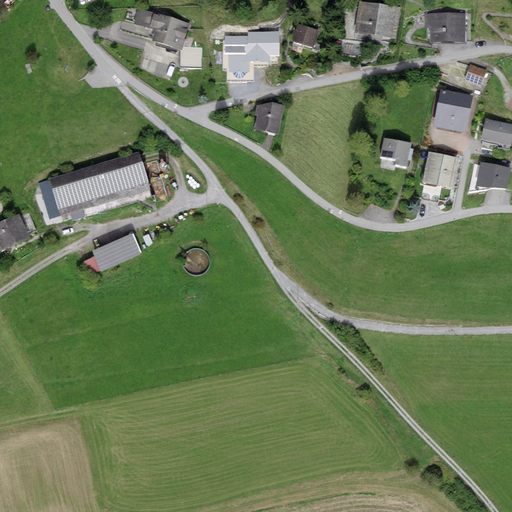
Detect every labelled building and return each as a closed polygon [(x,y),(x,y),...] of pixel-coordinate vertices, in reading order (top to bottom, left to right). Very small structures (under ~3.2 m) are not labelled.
[(403,12),(363,6),(359,37),(399,43),(403,12)] [(193,28),(142,13),(140,21),(137,28),(160,34),(158,40),(156,46),(185,55),(193,28)] [(468,17),(427,17),(427,34),(433,34),(433,48),(468,48),(468,17)] [(323,36),(302,29),(297,46),(318,52),(323,36)] [(279,37),(225,38),(226,86),(253,86),(252,69),(269,69),(269,62),(280,62),(279,37)] [(488,76),(472,71),(467,87),(483,93),(488,76)] [(475,103),(445,96),(437,132),(467,138),(475,103)] [(287,111),(262,107),(258,136),(282,140),(287,111)] [(511,131),(488,126),(484,146),(511,151),(511,131)] [(413,149),(387,144),(383,162),(399,165),(398,169),(409,171),(413,149)] [(152,194),(141,158),(53,185),(64,221),(152,194)] [(460,164),(432,158),(426,187),(454,193),(460,164)] [(509,196),(511,179),(511,174),(484,169),(480,191),(509,196)] [(24,217),(0,228),(0,242),(9,261),(39,245),(24,217)] [(138,242),(86,266),(93,280),(145,256),(138,242)]
